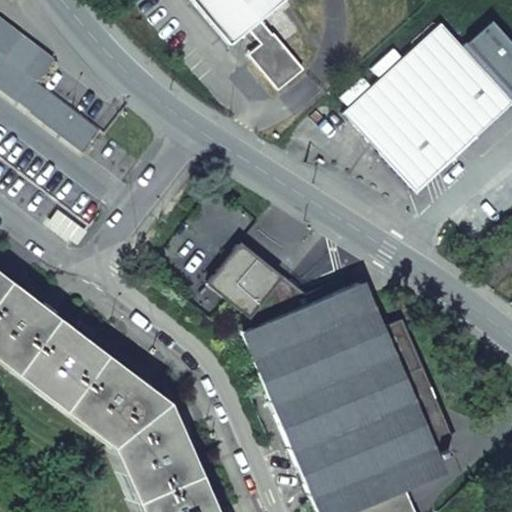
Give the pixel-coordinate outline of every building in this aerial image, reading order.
[(187,0),(228,48),(247,32),(257,45),(245,55),(276,91),(300,69),(270,33),(268,35),(258,22),(283,0),(187,0)] [(0,21),(0,54),(35,81),(51,60),(0,21)] [(434,23),(338,111),(374,151),(373,153),(411,194),(472,138),(470,136),(508,103),(506,101),(511,96),(511,79),(486,52),(472,65),(434,23)] [(0,90),(80,152),(97,131),(0,57),(0,90)] [(236,244),(204,284),(243,316),(275,276),(236,244)] [(275,276),(243,316),(235,326),(237,331),(351,284),(349,275),(299,296),(289,287),(275,276)] [(0,367),(113,455),(137,511),(212,511),(210,505),(183,440),(170,410),(135,383),(81,342),(60,325),(33,305),(0,279),(0,367)] [(351,284),(237,331),(236,331),(311,511),(336,511),(431,473),(426,459),(449,450),(396,321),(373,330),(353,282),(351,284)]
